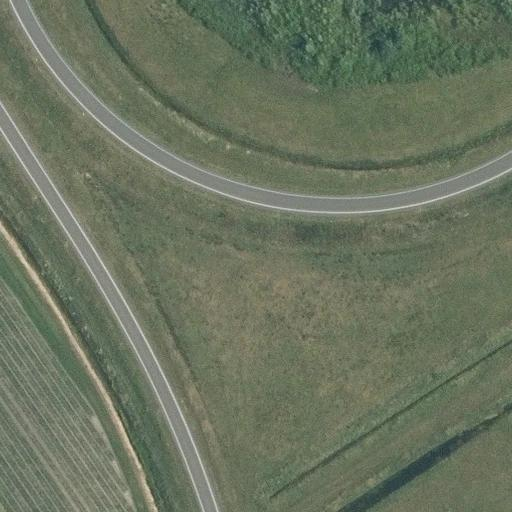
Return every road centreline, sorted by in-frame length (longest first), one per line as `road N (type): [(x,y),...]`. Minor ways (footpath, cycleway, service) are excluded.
road 1 (trunk): [(511,159),(437,192),(379,204),(308,205),(238,191),(180,170),(106,119),(52,61),(16,0)]
road 2 (trunk): [(0,117),(146,360),(210,511)]
